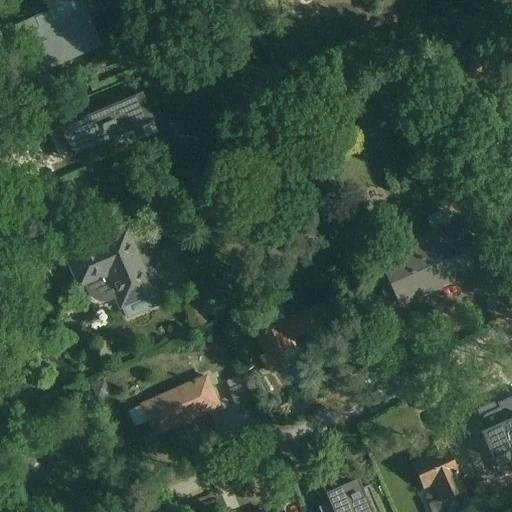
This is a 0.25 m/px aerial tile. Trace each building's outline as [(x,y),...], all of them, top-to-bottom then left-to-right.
[(40,77),(107,47),(85,0),(42,0),(48,12),(17,26),(40,77)] [(166,136),(147,92),(66,126),(85,171),(166,136)] [(401,311),(485,275),(461,219),(432,232),(436,239),(380,264),(401,311)] [(127,318),(161,305),(131,229),(67,254),(80,288),(88,286),(93,297),(98,301),(103,303),(110,302),(119,298),(127,318)] [(290,361),(348,336),(332,299),(274,324),(290,361)] [(159,434),(220,408),(206,376),(145,402),(159,434)] [(54,500),(89,474),(58,431),(39,444),(34,438),(5,460),(24,486),(37,477),(54,500)] [(438,506),(472,491),(450,442),(416,457),(438,506)] [(324,511),(384,511),(373,485),(368,487),(365,480),(328,495),(332,504),(323,507),(324,511)]
